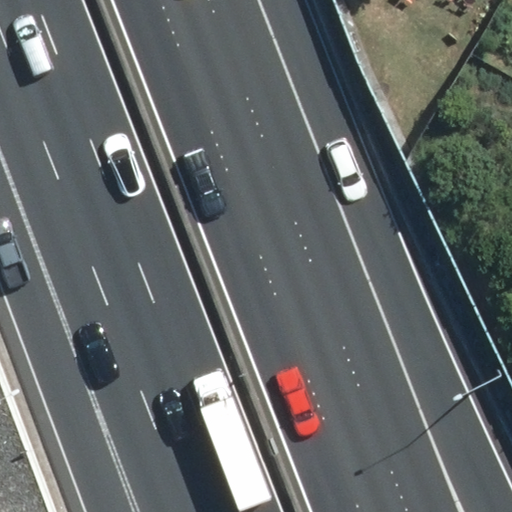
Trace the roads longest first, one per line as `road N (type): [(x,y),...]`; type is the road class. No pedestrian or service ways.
road 1 (motorway): [(179,49),(478,511)]
road 2 (motorway): [(233,511),(33,0)]
road 3 (motorway): [(179,49),(358,511)]
road 4 (motorway): [(107,511),(0,224)]
